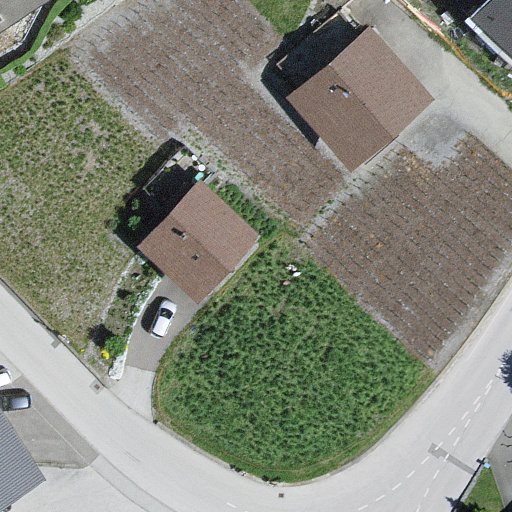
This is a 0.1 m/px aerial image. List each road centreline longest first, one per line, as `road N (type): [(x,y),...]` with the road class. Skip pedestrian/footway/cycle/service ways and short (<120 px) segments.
road 1 (residential): [(248,511),(112,433),(0,320)]
road 2 (residential): [(511,346),(411,511)]
road 3 (unknown): [(511,122),(384,16)]
